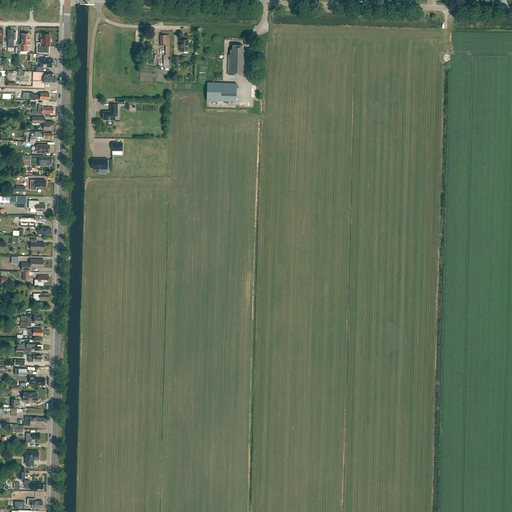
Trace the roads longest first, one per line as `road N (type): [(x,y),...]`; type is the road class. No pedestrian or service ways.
road 1 (secondary): [(52,511),(66,24)]
road 2 (unclassified): [(511,10),(135,0)]
road 3 (residential): [(99,12),(91,144)]
